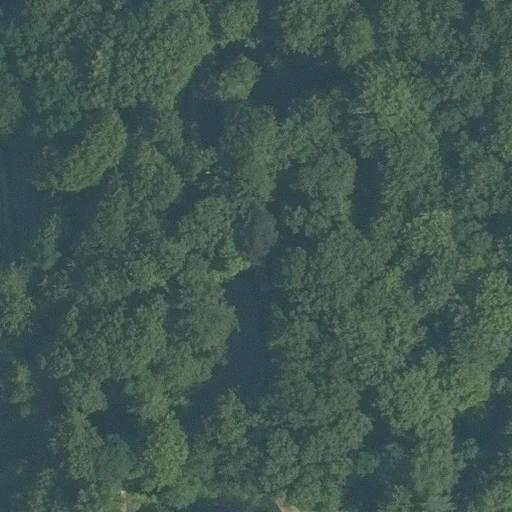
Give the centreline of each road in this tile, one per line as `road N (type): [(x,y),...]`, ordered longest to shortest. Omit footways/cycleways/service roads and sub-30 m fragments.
road 1 (tertiary): [(37,511),(34,303),(4,0)]
road 2 (track): [(116,511),(123,348),(112,269),(85,167),(47,140),(19,141)]
road 3 (track): [(85,167),(102,166),(98,112),(123,66),(192,3)]
